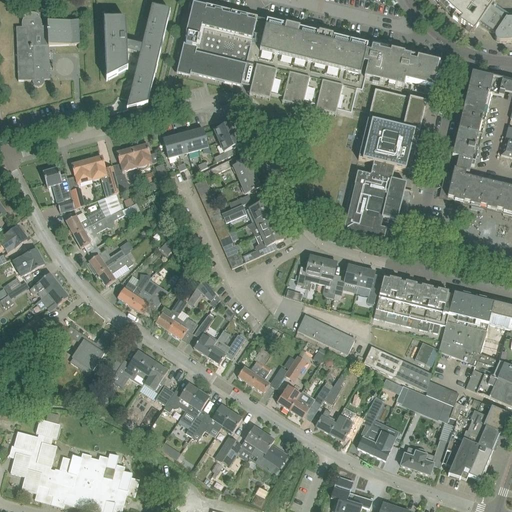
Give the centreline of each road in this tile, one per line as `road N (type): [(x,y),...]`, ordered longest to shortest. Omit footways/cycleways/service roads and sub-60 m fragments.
road 1 (residential): [(328,454),(88,296),(35,222),(5,158)]
road 2 (residential): [(5,158),(217,99),(251,111)]
road 3 (residential): [(409,269),(337,251),(306,231),(251,111)]
road 4 (residential): [(409,269),(462,54)]
road 5 (residential): [(490,511),(384,481),(328,454)]
